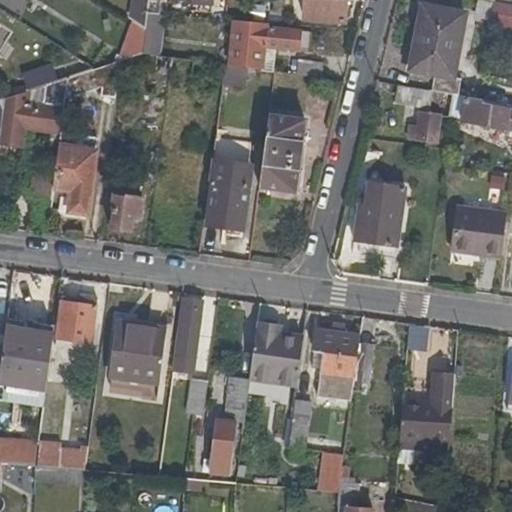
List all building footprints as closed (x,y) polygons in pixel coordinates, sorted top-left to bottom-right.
[(147,0),(128,0),(125,18),(131,22),(144,30),(146,12),(147,0)] [(147,0),(146,12),(160,13),(161,0),(147,0)] [(339,0),(301,0),(301,18),(339,19),(339,0)] [(487,12),(489,0),(473,0),(472,9),(487,12)] [(511,0),(489,0),(487,12),(486,21),(511,24),(511,0)] [(428,71),(426,87),(446,91),(450,91),(453,92),(456,75),(448,73),(461,13),(423,4),(419,27),(415,26),(406,67),(428,71)] [(160,13),(146,12),(144,30),(141,52),(147,53),(160,55),(165,13),(160,13)] [(234,20),(227,64),(237,66),(254,68),(258,45),(292,50),(293,44),(303,46),(305,31),(234,20)] [(141,52),(144,30),(131,22),(116,60),(141,52)] [(160,55),(147,53),(144,69),(167,72),(167,70),(169,56),(160,55)] [(295,56),(293,74),(318,77),(320,60),(295,56)] [(90,68),(63,76),(60,97),(97,86),(96,93),(112,97),(116,60),(90,68)] [(227,64),(221,63),(219,83),(234,85),(237,66),(227,64)] [(4,95),(1,96),(0,101),(0,143),(17,145),(20,125),(56,130),(57,126),(60,97),(63,76),(41,83),(38,106),(23,104),(26,88),(4,95)] [(421,87),(395,82),(393,94),(419,99),(421,87)] [(453,92),(450,91),(446,113),(456,114),(455,119),(511,128),(511,106),(500,105),(500,100),(453,92)] [(405,125),(404,137),(433,139),(436,113),(416,111),(414,126),(405,125)] [(266,115),(256,187),(289,192),(299,120),(266,115)] [(94,130),(57,126),(56,130),(55,141),(92,145),(94,130)] [(92,145),(55,141),(51,167),(48,196),(47,203),(84,208),(92,145)] [(202,202),(199,219),(240,225),(249,159),(209,154),(202,202)] [(48,196),(51,167),(30,164),(26,193),(48,196)] [(134,179),(113,176),(107,225),(129,228),(130,216),(137,216),(141,194),(133,193),(134,179)] [(393,243),(401,185),(367,181),(364,201),(355,199),(350,236),(393,243)] [(497,251),(503,208),(456,202),(451,245),(497,251)] [(200,298),(179,295),(171,351),(192,354),(200,298)] [(59,299),(54,335),(80,339),(82,322),(92,323),(95,304),(59,299)] [(155,379),(162,329),(133,325),(134,321),(114,318),(107,372),(155,379)] [(250,318),(243,376),(292,383),(299,332),(274,329),(275,320),(250,318)] [(2,319),(0,334),(0,348),(32,353),(37,324),(2,319)] [(327,384),(348,387),(351,366),(354,339),(355,331),(314,326),(312,346),(322,347),(319,368),(329,369),(327,384)] [(411,331),(410,350),(429,351),(430,333),(411,331)] [(354,339),(351,366),(365,367),(368,340),(354,339)] [(399,394),(397,432),(442,437),(449,372),(428,371),(427,395),(399,394)] [(229,431),(236,432),(239,409),(243,376),(225,374),(220,419),(211,418),(205,467),(224,469),(229,431)] [(188,410),(199,412),(204,378),(188,376),(183,409),(188,410)] [(306,398),(290,396),(287,414),(283,443),(340,451),(342,439),(301,433),(306,398)] [(199,412),(188,410),(185,432),(196,433),(199,412)] [(34,445),(31,461),(78,465),(79,458),(55,456),(56,447),(34,445)] [(78,465),(31,461),(31,477),(79,482),(80,465),(78,465)] [(319,494),(335,496),(337,474),(338,471),(322,469),(319,494)] [(366,511),(367,510),(348,509),(349,486),(344,486),(345,474),(337,474),(335,496),(334,499),(334,511),(366,511)] [(393,493),(392,505),(414,511),(434,511),(435,507),(393,493)]
